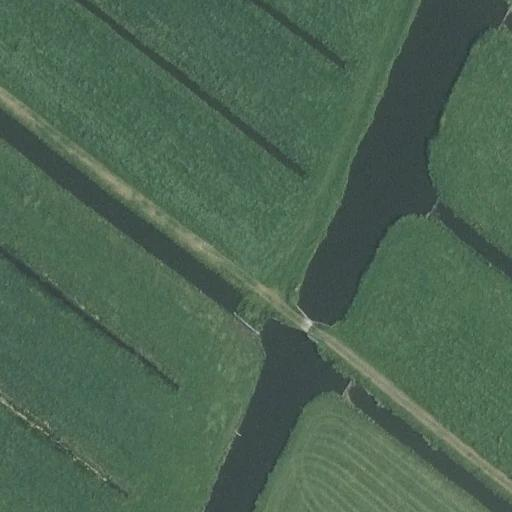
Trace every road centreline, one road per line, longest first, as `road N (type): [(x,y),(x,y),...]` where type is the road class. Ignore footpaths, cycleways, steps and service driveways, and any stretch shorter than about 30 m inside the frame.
road 1 (track): [(0,90),(511,488)]
road 2 (track): [(170,511),(396,0)]
